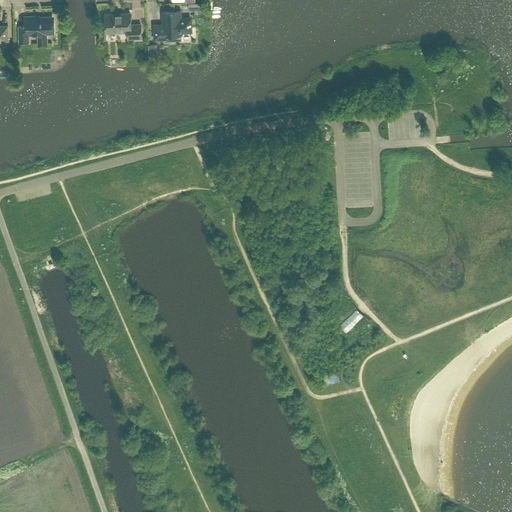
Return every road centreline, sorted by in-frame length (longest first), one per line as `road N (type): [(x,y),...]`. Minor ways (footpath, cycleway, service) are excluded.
road 1 (unclassified): [(337,119),(233,131),(0,193)]
road 2 (unclassified): [(0,218),(104,511)]
